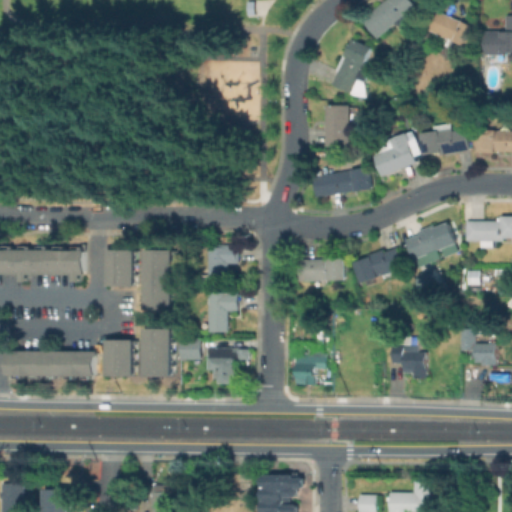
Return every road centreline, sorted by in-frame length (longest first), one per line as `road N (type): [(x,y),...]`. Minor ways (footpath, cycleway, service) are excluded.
road 1 (tertiary): [(511,414),(0,404)]
road 2 (tertiary): [(0,445),(511,448)]
road 3 (residential): [(0,216),(277,222)]
road 4 (residential): [(277,222),(348,226),(472,185),(511,185)]
road 5 (residential): [(293,157),(301,54),(342,0)]
